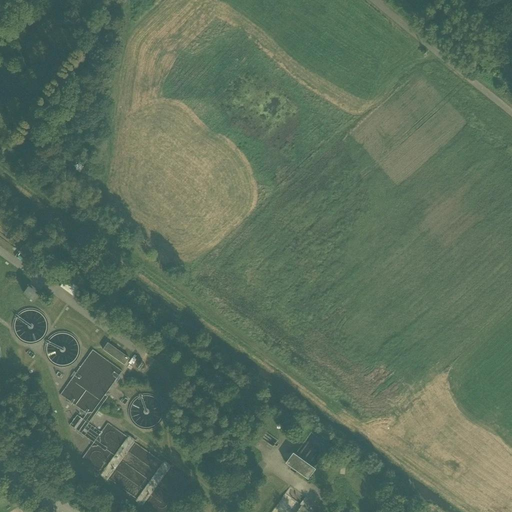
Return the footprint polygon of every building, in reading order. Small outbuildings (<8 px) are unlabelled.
[(21,61),(15,56),(11,61),(18,66),(21,61)] [(80,290),(65,279),(60,287),(74,298),(80,290)] [(35,290),(30,286),(24,295),(33,302),(37,296),(34,293),(35,290)] [(129,359),(107,344),(102,350),(124,366),(129,359)] [(138,356),(134,362),(132,365),(140,371),(146,362),(138,356)] [(275,429),(269,423),(262,429),(268,436),(275,429)] [(315,471),(292,454),(285,465),(307,481),(315,471)]
